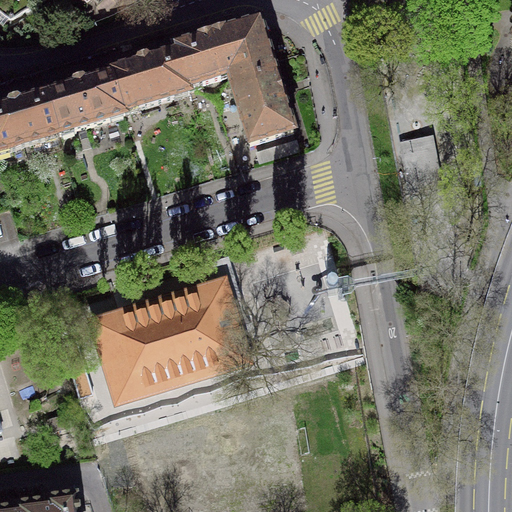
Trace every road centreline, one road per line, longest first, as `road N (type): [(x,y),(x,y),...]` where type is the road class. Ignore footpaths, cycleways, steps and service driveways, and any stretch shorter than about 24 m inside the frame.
road 1 (residential): [(362,180),(293,192),(0,283)]
road 2 (residential): [(362,180),(424,511)]
road 3 (residential): [(0,60),(209,4)]
road 4 (residential): [(312,0),(335,37),(362,180)]
road 5 (secondary): [(511,332),(495,414),(488,511)]
road 6 (residential): [(101,511),(84,474),(0,483)]
